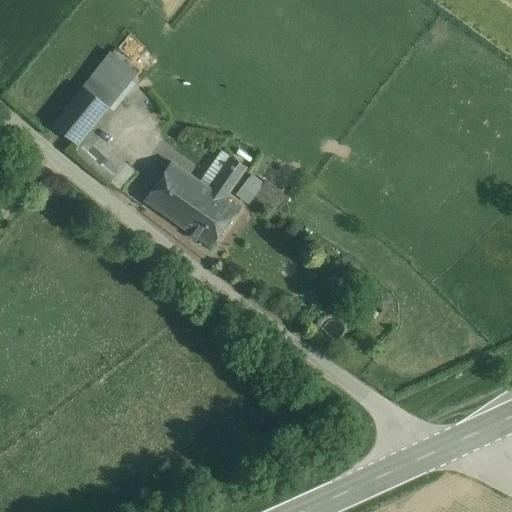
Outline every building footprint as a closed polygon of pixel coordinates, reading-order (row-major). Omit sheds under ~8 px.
[(134,77),(108,57),(83,87),(109,107),(134,77)] [(83,87),(52,125),(78,145),(90,131),(109,107),(83,87)] [(109,148),(90,131),(78,145),(74,150),(93,166),(109,148)] [(127,164),(109,148),(93,166),(111,182),(127,164)] [(210,189),(232,157),(222,150),(200,182),(210,189)] [(232,157),(210,189),(215,192),(225,199),(254,158),(242,150),(235,160),(232,157)] [(200,182),(172,162),(145,201),(181,226),(191,213),(198,218),(215,192),(210,189),(200,182)] [(263,183),(253,175),(245,186),(255,194),(263,183)] [(266,180),(263,183),(255,194),(253,196),(277,214),(289,199),(266,180)] [(255,194),(245,186),(239,194),(249,201),(253,196),(255,194)] [(225,199),(215,192),(198,218),(191,213),(181,226),(211,247),(238,208),(225,199)]
